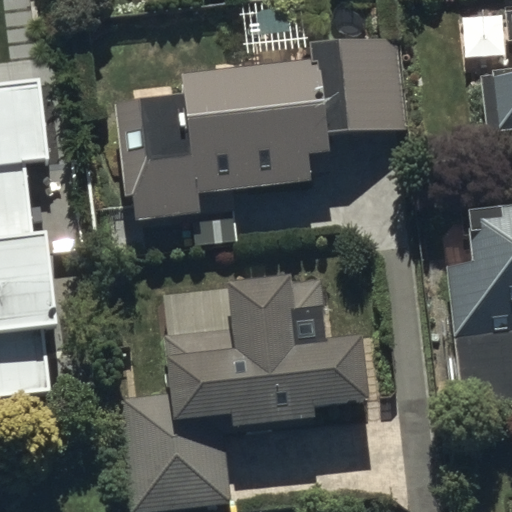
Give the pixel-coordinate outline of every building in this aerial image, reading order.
[(511,28),(507,29),(511,75),(511,87),(478,91),(484,146),(509,143),(511,158),(511,28)] [(179,117),(110,125),(119,213),(130,212),(133,238),(197,231),(196,214),(307,202),(306,190),(326,188),(322,153),(406,144),(397,56),(309,65),(311,84),(177,98),(179,117)] [(0,409),(47,405),(43,351),(53,350),(44,255),(27,257),(20,178),(42,177),(35,100),(0,102),(0,409)] [(466,277),(444,279),(455,401),(437,402),(440,430),(511,423),(511,227),(510,228),(509,216),(461,220),(466,277)] [(356,359),(326,362),(319,293),(161,308),(165,349),(161,349),(167,407),(115,412),(124,511),(227,511),(221,447),(312,438),(311,427),(362,422),(356,359)]
